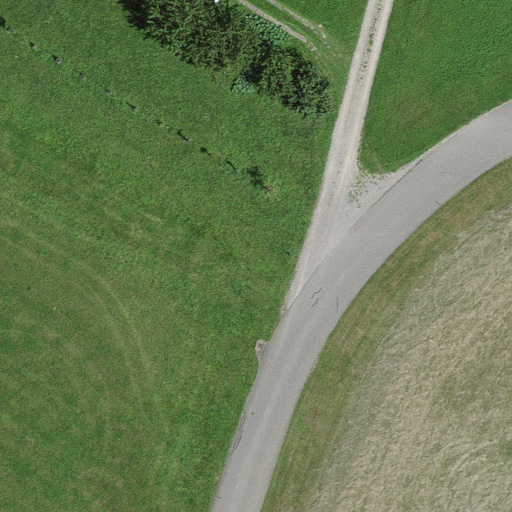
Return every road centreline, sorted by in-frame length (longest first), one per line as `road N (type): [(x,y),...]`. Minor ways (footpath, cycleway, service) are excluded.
road 1 (unclassified): [(253,511),(314,326),(417,190),(511,138)]
road 2 (track): [(314,326),(384,0)]
road 3 (track): [(250,0),(320,40),(361,100)]
